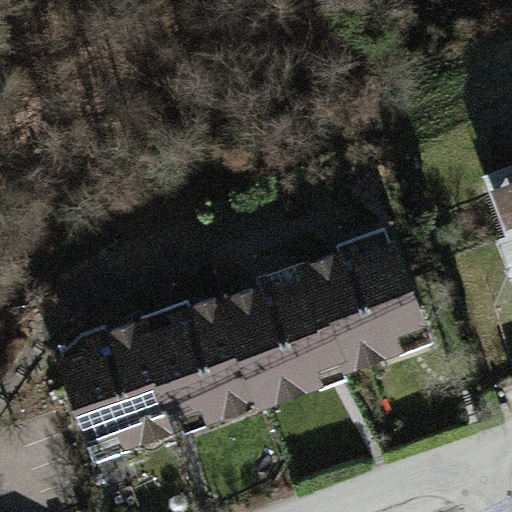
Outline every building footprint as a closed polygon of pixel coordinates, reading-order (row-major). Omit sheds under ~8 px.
[(511,176),(497,182),(511,221),(511,176)] [(351,371),(435,342),(395,224),(311,253),(351,371)] [(266,399),(351,371),(311,253),(226,282),(266,399)] [(182,428),(266,399),(226,282),(141,310),(182,428)] [(97,457),(182,428),(141,310),(57,339),(97,457)]
